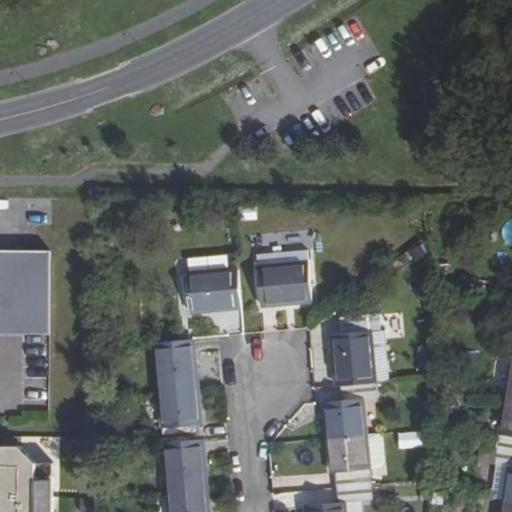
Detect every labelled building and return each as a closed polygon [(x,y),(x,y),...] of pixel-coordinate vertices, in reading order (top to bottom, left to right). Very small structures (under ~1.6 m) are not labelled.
[(0,409),(49,410),(50,249),(0,248),(0,409)] [(260,269),(262,306),(312,301),(309,265),(260,269)] [(188,274),(191,312),(242,307),(238,270),(188,274)] [(334,337),(338,388),(345,388),(375,384),(371,334),(381,333),(380,316),(342,319),(343,337),(334,337)] [(371,334),(375,384),(385,384),(381,333),(371,334)] [(156,344),(161,393),(197,391),(193,341),(156,344)] [(325,404),(328,440),(365,438),(361,402),(377,400),(375,384),(345,388),(346,403),(325,404)] [(161,393),(165,444),(199,441),(197,426),(201,426),(197,391),(161,393)] [(511,401),(506,400),(498,450),(511,452),(511,401)] [(334,473),(336,490),(369,488),(368,473),(380,472),(384,467),(381,441),(376,437),(365,438),(328,440),(330,474),(334,473)] [(165,444),(170,496),(206,492),(203,441),(199,441),(165,444)] [(0,511),(54,511),(55,460),(36,460),(21,446),(5,445),(5,460),(0,460),(0,477),(5,478),(4,510),(0,510),(0,511)] [(509,467),(504,502),(511,503),(511,452),(498,450),(495,466),(509,467)] [(490,500),(504,502),(509,467),(495,466),(490,500)] [(307,508),(306,511),(344,511),(344,505),(370,502),(369,488),(336,490),(337,505),(307,508)] [(208,511),(206,492),(170,496),(171,511),(208,511)] [(511,511),(511,503),(504,502),(502,511),(511,511)]
